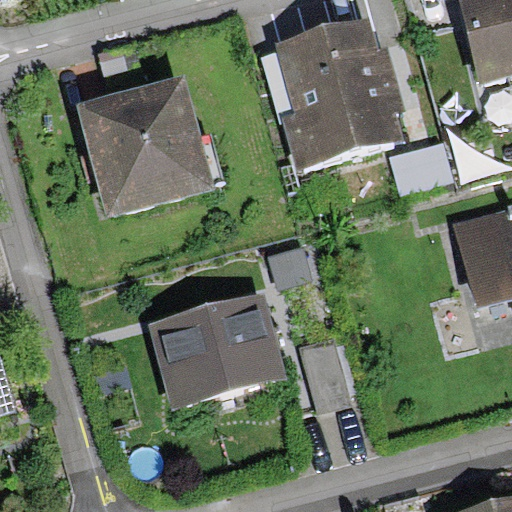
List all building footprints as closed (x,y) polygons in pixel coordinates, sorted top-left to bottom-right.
[(511,0),(486,0),(467,4),(490,105),(511,99),(511,0)] [(381,34),(287,58),(317,171),(410,147),(381,34)] [(185,90),(82,116),(114,240),(217,214),(185,90)] [(511,225),(459,237),(482,343),(511,335),(511,225)] [(278,308),(149,342),(174,437),(303,402),(278,308)] [(0,443),(11,440),(0,400),(0,443)]
